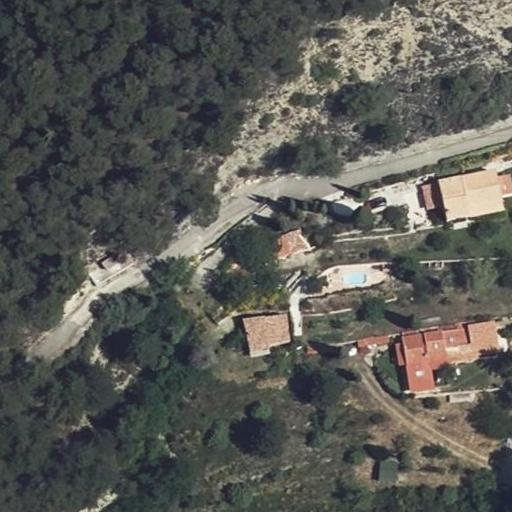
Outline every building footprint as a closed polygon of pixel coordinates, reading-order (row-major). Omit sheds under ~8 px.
[(472,215),(470,203),(499,198),(493,166),(437,176),(445,220),(472,215)] [(435,180),(419,185),(426,210),(442,205),(435,180)] [(472,215),(501,210),(499,198),(470,203),(472,215)] [(305,238),(287,228),(280,233),(288,254),(308,246),(305,238)] [(288,254),(280,233),(263,246),(269,261),(288,254)] [(255,330),(275,328),(273,313),(252,315),(255,330)] [(277,340),(297,337),(296,333),(293,313),(273,313),(275,328),(277,340)] [(473,324),(410,334),(417,364),(440,360),(438,348),(476,342),(473,324)] [(277,344),(277,340),(275,328),(255,330),(258,347),(277,344)]
